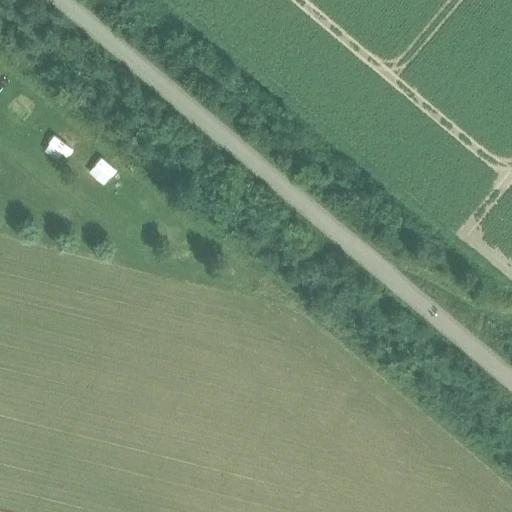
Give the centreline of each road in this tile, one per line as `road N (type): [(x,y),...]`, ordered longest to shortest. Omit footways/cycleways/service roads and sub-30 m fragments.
road 1 (unclassified): [(511,382),(59,0)]
road 2 (track): [(368,261),(386,254),(490,312),(511,315)]
